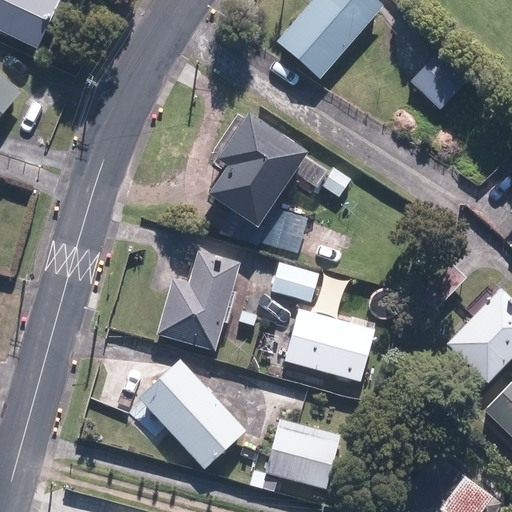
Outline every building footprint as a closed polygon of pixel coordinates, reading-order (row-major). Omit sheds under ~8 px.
[(0,0),(0,28),(44,50),(68,1),(66,0),(0,0)] [(321,0),(283,44),(326,81),(389,9),(379,0),(321,0)] [(416,82),(445,110),(472,82),(444,54),(416,82)] [(0,114),(22,88),(0,70),(0,114)] [(314,149),(255,108),(223,155),(233,162),(214,190),(232,203),(237,206),(220,230),(256,240),(258,237),(296,248),(305,214),(274,205),(314,149)] [(328,189),(341,198),(351,183),(337,174),(328,189)] [(163,333),(219,349),(243,264),(203,253),(194,284),(178,280),(163,333)] [(273,288),(312,300),(319,273),(281,262),(273,288)] [(449,340),(489,380),(511,356),(511,293),(503,285),(449,340)] [(289,358),(364,379),(378,329),(303,308),(289,358)] [(243,322),(258,327),(261,317),(247,312),(243,322)] [(255,363),(268,367),(271,356),(259,352),(255,363)] [(146,400),(211,471),(252,432),(186,362),(146,400)] [(511,383),(489,408),(511,429),(511,383)] [(263,475),(301,485),(313,439),(275,429),(263,475)] [(434,452),(391,511),(497,511),(505,502),(434,452)]
